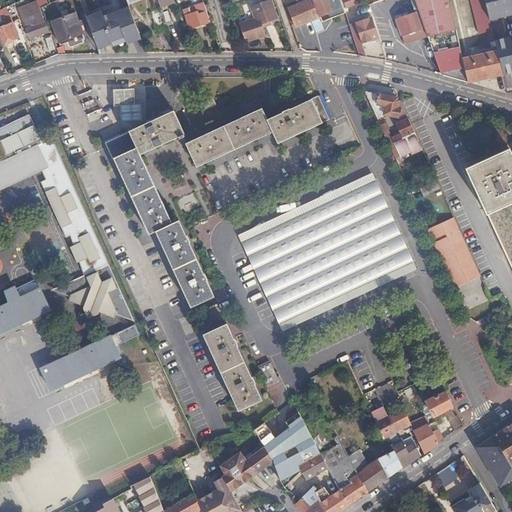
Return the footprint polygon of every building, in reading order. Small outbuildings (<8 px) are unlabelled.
[(253,9),(250,0),(244,0),(234,3),(237,14),(253,9)] [(279,17),(273,0),(269,0),(257,4),(261,16),(246,21),(252,39),(272,33),(268,21),(279,17)] [(311,0),(308,1),(307,0),(289,8),(296,26),(316,19),(315,17),(322,15),(325,21),(334,17),(346,12),(343,5),(341,0),(311,0)] [(415,0),(419,10),(450,0),(415,0)] [(452,70),(466,67),(463,58),(450,0),(419,10),(428,35),(432,45),(441,73),(452,70)] [(486,0),(471,0),(479,32),(488,30),(491,42),(496,41),(495,38),(486,0)] [(511,0),(487,0),(492,21),(511,17),(511,0)] [(29,13),(39,8),(37,2),(26,6),(29,13)] [(102,11),(86,17),(97,46),(111,40),(112,43),(113,45),(126,40),(139,35),(129,6),(104,16),(102,11)] [(190,28),(210,21),(209,17),(206,18),(202,6),(193,8),(194,12),(185,16),(190,28)] [(48,31),(39,8),(29,13),(21,17),(30,38),(48,31)] [(157,30),(166,27),(160,8),(150,12),(157,30)] [(417,38),(428,35),(419,10),(397,18),(405,42),(417,38)] [(52,21),(59,40),(67,37),(68,42),(69,45),(72,46),(82,42),(82,40),(85,39),(75,12),(52,21)] [(381,58),(387,60),(373,17),(367,18),(366,15),(349,20),(360,55),(381,58)] [(18,33),(12,21),(5,24),(0,26),(0,33),(5,44),(15,40),(13,35),(18,33)] [(139,35),(126,40),(127,43),(140,38),(139,35)] [(56,48),(52,37),(46,39),(50,51),(56,48)] [(500,58),(511,55),(511,40),(505,42),(504,37),(495,38),(496,41),(498,50),(500,58)] [(111,40),(97,46),(98,49),(112,43),(111,40)] [(435,72),(441,73),(432,45),(426,48),(435,72)] [(482,78),(503,73),(500,58),(498,50),(463,58),(466,67),(469,81),(482,78)] [(390,96),(365,92),(376,116),(383,114),(396,116),(399,122),(397,124),(400,132),(392,136),(400,154),(413,148),(411,144),(419,141),(399,98),(398,98),(390,96)] [(211,97),(202,101),(207,111),(216,106),(211,97)] [(324,125),(314,102),(268,122),(263,111),(187,146),(197,169),(273,134),(279,146),(324,125)] [(184,136),(174,113),(106,144),(113,161),(115,161),(149,237),(157,234),(190,309),(214,298),(180,224),(173,227),(141,156),(184,136)] [(51,154),(42,142),(29,115),(0,128),(0,141),(8,159),(0,162),(0,186),(36,170),(39,168),(44,177),(41,179),(37,181),(62,234),(67,232),(72,241),(67,243),(74,258),(76,256),(84,271),(78,274),(81,278),(58,290),(68,294),(67,298),(81,303),(81,306),(86,315),(98,310),(101,313),(114,317),(115,313),(133,320),(57,152),(51,154)] [(51,139),(42,142),(51,154),(57,152),(51,139)] [(511,154),(509,148),(467,168),(471,178),(511,266),(511,154)] [(411,265),(373,184),(246,243),(284,325),(407,267),(411,265)] [(429,229),(437,246),(439,244),(442,250),(439,251),(439,252),(455,285),(481,273),(454,217),(429,229)] [(9,273),(25,266),(18,250),(2,257),(9,273)] [(481,273),(455,285),(456,288),(482,276),(481,273)] [(51,287),(58,290),(81,278),(78,274),(51,287)] [(0,331),(50,308),(40,287),(28,292),(24,283),(15,288),(14,286),(6,290),(10,301),(0,305),(0,331)] [(125,342),(142,335),(137,325),(121,332),(125,342)] [(238,412),(261,402),(226,325),(204,335),(238,412)] [(68,356),(40,369),(50,389),(120,355),(111,335),(68,356)] [(483,345),(503,379),(507,376),(487,343),(483,345)] [(281,382),(268,390),(275,401),(288,393),(281,382)] [(455,433),(466,427),(452,402),(447,390),(421,405),(429,424),(438,419),(446,415),(448,418),(455,433)] [(380,430),(392,424),(387,417),(383,408),(377,412),(376,410),(371,412),(380,430)] [(396,433),(411,425),(404,408),(387,417),(392,424),(396,433)] [(268,423),(256,431),(268,447),(279,438),(268,423)] [(385,439),(396,433),(392,424),(380,430),(384,438),(385,439)] [(427,450),(438,443),(433,433),(429,425),(415,432),(424,453),(427,450)] [(392,444),(402,439),(396,433),(385,439),(392,444)] [(413,461),(421,455),(412,436),(403,441),(402,439),(392,444),(394,450),(403,468),(412,461),(413,461)] [(253,455),(248,459),(257,472),(274,462),(271,456),(262,440),(257,443),(259,446),(251,452),(253,455)] [(341,442),(320,453),(328,468),(329,469),(349,456),(341,442)] [(328,468),(320,453),(314,457),(312,454),(300,460),(292,444),(271,456),(274,462),(257,472),(268,493),(289,496),(304,486),(308,490),(328,468)] [(491,445),(480,452),(490,468),(500,462),(491,445)] [(242,450),(218,464),(222,472),(220,474),(220,476),(221,476),(229,490),(257,472),(248,459),(242,450)] [(391,476),(403,468),(394,450),(378,458),(368,466),(359,450),(349,456),(359,473),(370,491),(384,481),(391,476)] [(359,499),(370,491),(359,473),(349,456),(329,469),(341,491),(349,506),(359,499)] [(159,497),(150,476),(131,487),(104,503),(108,511),(118,511),(133,504),(128,494),(133,491),(142,506),(159,497)] [(217,487),(198,498),(202,509),(203,511),(238,511),(241,511),(229,490),(221,476),(220,476),(213,480),(217,487)] [(484,486),(482,483),(470,490),(472,494),(453,506),(457,511),(497,511),(498,511),(484,486)] [(327,511),(316,493),(317,488),(314,486),(301,499),(295,505),(301,511),(327,511)] [(339,511),(346,507),(349,506),(341,491),(331,497),(325,488),(316,493),(327,511),(339,511)] [(196,493),(165,510),(165,511),(194,511),(202,509),(198,498),(196,493)]
